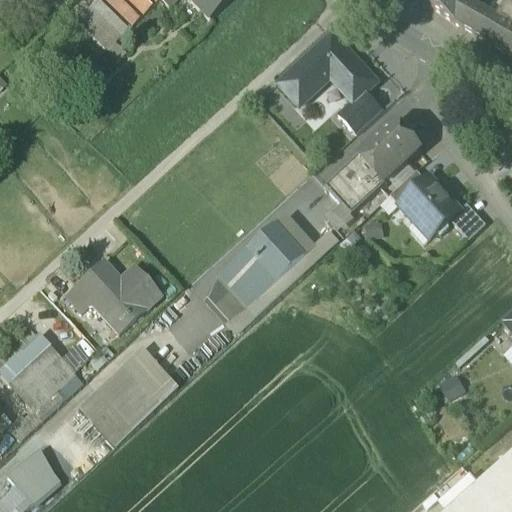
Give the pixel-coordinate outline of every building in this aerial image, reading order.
[(108,52),(134,28),(114,6),(121,0),(103,0),(79,23),(108,52)] [(121,0),(114,6),(134,28),(162,0),(121,0)] [(187,0),(210,23),(230,4),(226,0),(187,0)] [(434,0),(429,6),(451,23),(463,11),(472,0),(434,0)] [(511,0),(504,0),(493,20),(496,20),(511,28),(511,0)] [(463,11),(451,23),(511,58),(511,28),(496,20),(493,20),(481,21),(463,11)] [(372,85),(332,41),(282,86),(299,105),(330,78),(352,103),(363,93),(372,85)] [(383,116),(363,93),(352,103),(336,117),(356,139),(383,116)] [(395,125),(358,159),(384,187),(419,155),(405,139),(406,137),(395,125)] [(358,159),(324,190),(350,219),(384,187),(358,159)] [(416,174),(389,198),(399,209),(425,184),(416,174)] [(459,215),(428,181),(425,184),(399,209),(417,228),(421,225),(433,238),(440,238),(448,231),(448,225),(459,215)] [(465,209),(448,225),(466,245),(484,229),(465,209)] [(381,228),(367,226),(365,241),(380,242),(381,228)] [(304,261),(274,228),(218,280),(247,313),(304,261)] [(340,247),(349,255),(360,242),(351,234),(340,247)] [(134,271),(110,293),(93,274),(65,299),(81,316),(91,307),(119,338),(160,300),(134,271)] [(511,314),(501,325),(511,337),(511,314)] [(49,351),(8,387),(33,415),(74,378),(49,351)] [(139,353),(78,410),(114,449),(176,392),(139,353)] [(439,387),(448,402),(465,392),(455,377),(439,387)] [(44,464),(39,455),(6,479),(31,506),(56,483),(53,478),(44,464)] [(65,473),(54,458),(44,464),(53,478),(65,473)] [(511,511),(511,460),(453,511),(511,511)] [(33,511),(12,489),(0,500),(0,511),(33,511)]
